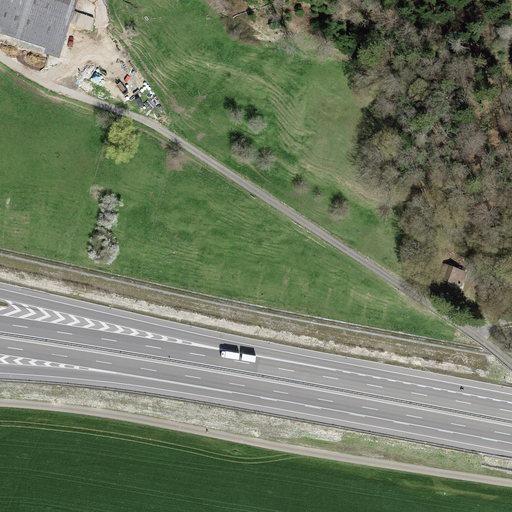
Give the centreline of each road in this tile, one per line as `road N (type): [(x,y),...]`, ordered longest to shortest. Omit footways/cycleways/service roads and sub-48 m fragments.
road 1 (track): [(0,56),(41,84),(151,122),(511,363)]
road 2 (track): [(0,403),(176,424),(511,484)]
road 3 (motorway): [(410,391),(0,292)]
road 4 (motorway): [(410,391),(0,323)]
road 5 (motorway): [(252,386),(511,434)]
road 6 (motorway): [(0,346),(252,386)]
road 7 (motorway): [(0,368),(252,386)]
